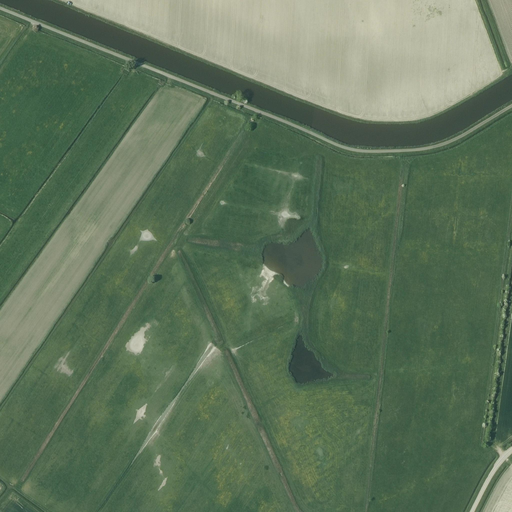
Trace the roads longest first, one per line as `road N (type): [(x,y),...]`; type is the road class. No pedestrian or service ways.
road 1 (unclassified): [(511,105),(434,146),(353,149),(0,8)]
road 2 (track): [(504,457),(486,434),(511,247)]
